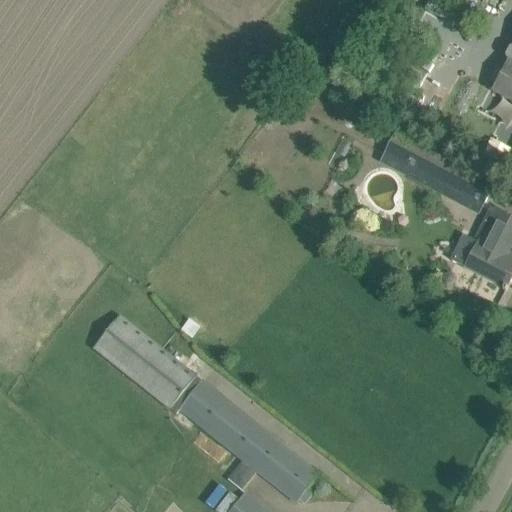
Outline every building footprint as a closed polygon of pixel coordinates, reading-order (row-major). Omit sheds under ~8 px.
[(386,51),(376,70),(419,92),(429,73),(386,51)] [(511,52),(509,57),(511,62),(494,93),(511,102),(511,160),(508,168),(511,170),(511,52)] [(368,95),(405,115),(415,96),(377,77),(368,95)] [(396,135),(384,157),(483,210),(495,188),(450,164),(396,135)] [(482,241),(479,246),(467,270),(504,289),(503,291),(506,292),(511,281),(511,264),(505,261),(511,246),(511,219),(509,218),(510,216),(495,209),(479,239),(482,241)] [(320,476),(202,382),(120,317),(94,349),(176,415),(180,410),(244,462),(229,481),(243,492),(258,473),(299,504),(320,476)] [(269,511),(245,493),(230,511),(269,511)]
